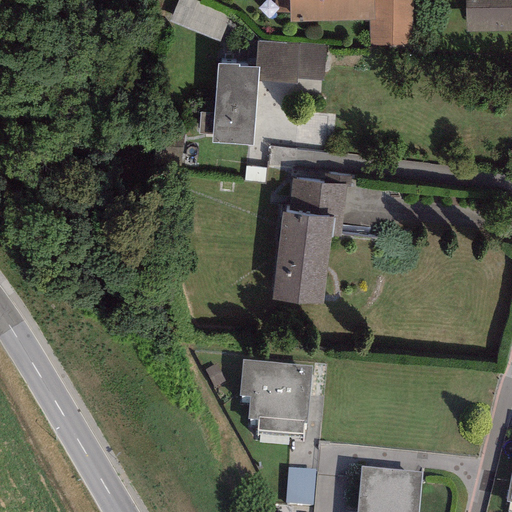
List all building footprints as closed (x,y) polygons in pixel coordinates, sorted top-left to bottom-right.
[(231,18),(191,0),(177,0),(168,21),(218,43),(231,18)] [(288,0),(289,22),(368,20),(369,46),(415,45),(414,0),(288,0)] [(511,31),(511,0),(464,0),(465,33),(511,31)] [(257,81),(296,84),(296,79),(323,81),(326,46),(256,41),(254,68),(258,68),(257,81)] [(257,81),(258,68),(254,68),(238,67),(238,65),(217,63),(212,143),(253,146),(257,81)] [(345,186),(350,187),(351,177),(323,174),(322,182),(345,185),(345,186)] [(287,214),(281,213),(272,299),(323,305),(330,236),(340,237),(345,186),(345,185),(322,182),(291,179),(287,214)] [(311,367),(241,360),(237,396),(249,397),(247,420),(257,421),(256,430),(301,435),(303,423),(305,423),(311,367)] [(216,365),(204,371),(213,387),(225,381),(216,365)] [(418,511),(422,473),(361,467),(356,511),(418,511)] [(314,469),(287,468),(284,504),(312,505),(314,469)]
